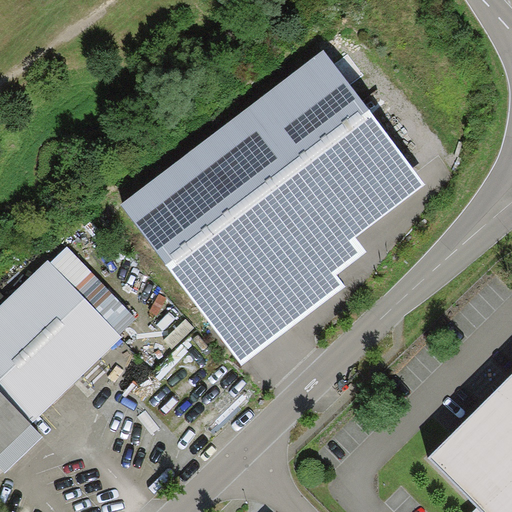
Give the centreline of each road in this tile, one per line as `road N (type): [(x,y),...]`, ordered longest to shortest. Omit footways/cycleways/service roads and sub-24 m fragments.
road 1 (residential): [(239,451),(511,195)]
road 2 (track): [(0,71),(101,0)]
